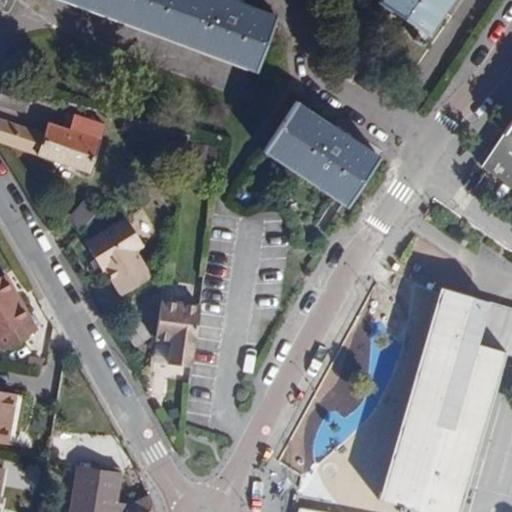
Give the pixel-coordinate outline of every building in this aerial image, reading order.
[(65,0),(254,71),(275,15),(235,0),(65,0)] [(380,0),(380,1),(429,35),(452,0),(380,0)] [(416,31),(406,24),(400,31),(411,39),(416,31)] [(0,105),(26,114),(32,91),(3,82),(0,91),(0,105)] [(264,152),(345,206),(379,154),(298,100),(264,152)] [(69,130),(74,116),(65,113),(60,127),(69,130)] [(104,126),(74,116),(69,130),(60,127),(47,123),(43,133),(0,118),(0,141),(89,173),(104,126)] [(160,141),(170,130),(126,117),(123,130),(160,141)] [(511,121),(483,164),(511,182),(511,121)] [(184,148),(186,134),(170,130),(160,141),(184,148)] [(69,221),(79,231),(97,212),(86,201),(69,221)] [(200,213),(174,209),(171,227),(197,231),(200,213)] [(96,260),(101,267),(103,271),(106,269),(121,294),(150,276),(134,250),(143,244),(128,219),(87,243),(96,260)] [(96,270),(101,267),(96,260),(91,262),(96,270)] [(0,347),(2,351),(36,332),(5,275),(0,278),(0,347)] [(201,305),(160,299),(154,337),(171,340),(168,362),(192,366),(201,305)] [(459,511),(505,352),(427,329),(378,499),(411,509),(420,511),(419,511),(459,511)] [(0,443),(5,444),(15,394),(0,390),(0,443)] [(127,511),(129,504),(117,503),(122,468),(108,466),(107,471),(79,466),(71,511),(127,511)] [(156,511),(156,510),(150,495),(129,504),(127,511),(156,511)]
